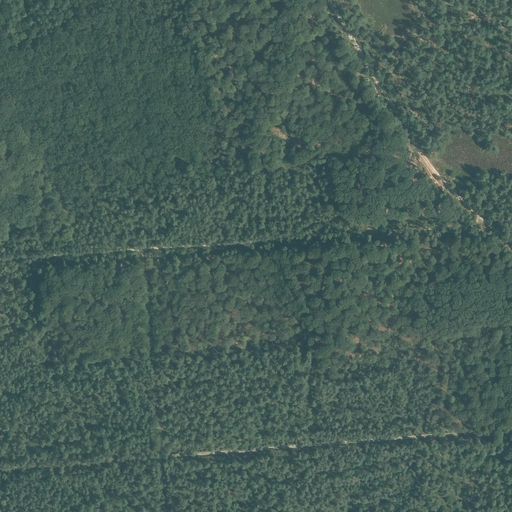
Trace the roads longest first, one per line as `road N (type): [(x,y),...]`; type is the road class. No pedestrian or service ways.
road 1 (track): [(511,428),(0,468)]
road 2 (track): [(487,222),(0,258)]
road 3 (track): [(511,244),(426,161),(328,0)]
road 4 (track): [(168,511),(148,247)]
